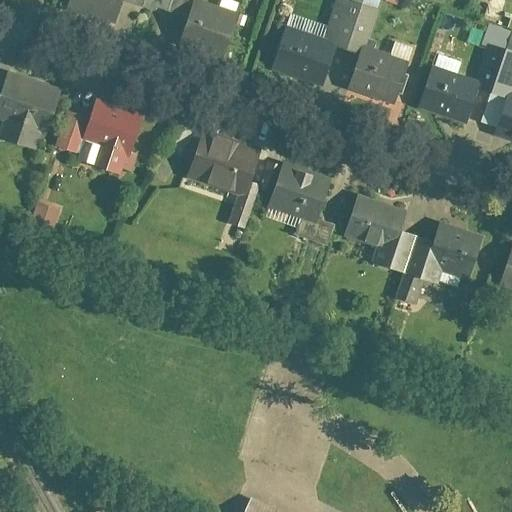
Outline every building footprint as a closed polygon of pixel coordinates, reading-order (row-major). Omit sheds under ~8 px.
[(124,0),(71,0),(69,6),(118,21),(124,0)] [(241,19),(197,6),(186,44),(229,57),(241,19)] [(352,40),(360,13),(336,6),(328,33),(352,40)] [(373,17),(360,13),(352,40),(366,44),(373,17)] [(338,41),(286,24),(273,63),(326,80),(338,41)] [(493,42),(482,76),(497,81),(508,47),(493,42)] [(366,45),(352,81),(400,99),(413,63),(366,45)] [(511,48),(508,47),(497,81),(511,86),(511,48)] [(482,76),(435,62),(424,100),(470,114),(482,76)] [(58,90),(8,75),(0,100),(0,116),(12,120),(6,142),(39,152),(58,90)] [(511,89),(510,88),(497,126),(511,131),(511,89)] [(145,117),(99,103),(81,161),(127,176),(145,117)] [(85,148),(93,120),(68,112),(60,141),(85,148)] [(262,148),(205,129),(189,176),(246,195),(251,179),(262,148)] [(334,178),(285,162),(273,202),(322,217),(334,178)] [(255,217),(266,184),(251,179),(246,195),(240,212),(255,217)] [(412,208),(364,193),(352,232),(384,242),(379,259),(394,264),(412,208)] [(339,223),(305,212),(297,238),(331,248),(339,223)] [(490,232),(448,219),(440,243),(431,275),(446,279),(450,265),(477,273),(490,232)] [(412,269),(421,237),(404,232),(395,264),(412,269)] [(440,243),(421,237),(412,269),(431,275),(440,243)] [(278,511),(240,492),(229,511),(278,511)]
